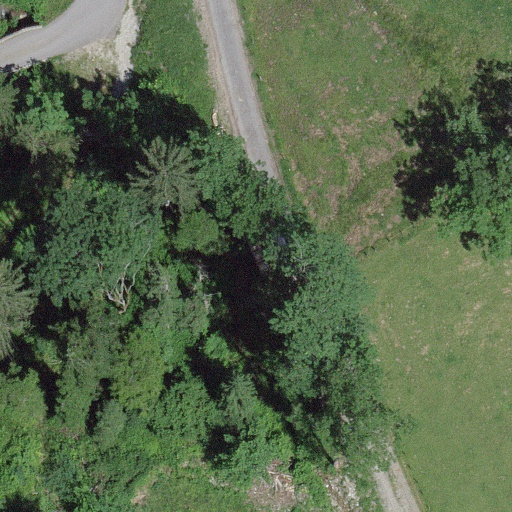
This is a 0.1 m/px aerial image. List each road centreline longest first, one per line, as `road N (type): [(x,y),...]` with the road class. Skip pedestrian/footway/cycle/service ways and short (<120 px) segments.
road 1 (track): [(225,0),(296,242),(412,511)]
road 2 (unclassified): [(111,0),(77,58),(0,59)]
